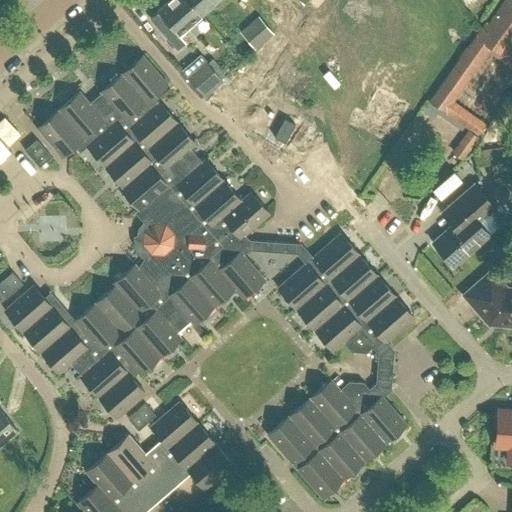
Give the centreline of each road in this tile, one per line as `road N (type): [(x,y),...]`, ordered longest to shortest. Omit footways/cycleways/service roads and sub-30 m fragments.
road 1 (residential): [(328,184),(305,203),(229,122),(197,101),(111,0)]
road 2 (residential): [(487,374),(464,336),(357,219)]
road 3 (residential): [(32,511),(60,453),(57,421),(50,397),(0,339)]
